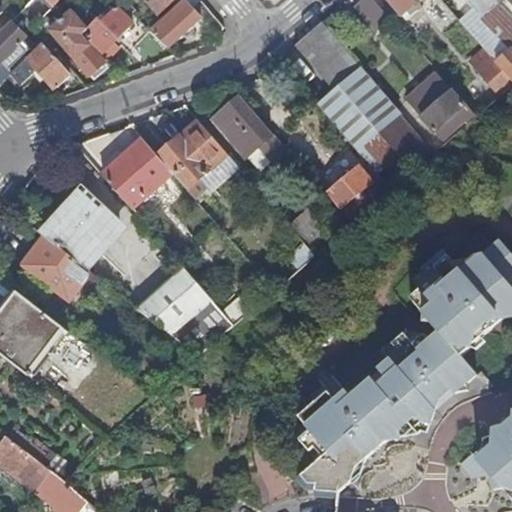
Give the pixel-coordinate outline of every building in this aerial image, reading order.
[(46,0),(34,0),(26,9),(41,25),(50,16),(56,10),(46,0)] [(60,0),(46,0),(56,10),(63,2),(60,0)] [(179,0),(142,0),(158,18),(179,0)] [(392,22),(373,0),(368,0),(359,9),(380,33),(392,22)] [(425,0),(389,0),(405,18),(425,0)] [(511,0),(508,0),(505,3),(484,21),(511,53),(511,0)] [(138,19),(120,1),(115,5),(119,9),(108,21),(104,17),(100,21),(86,36),(106,55),(104,56),(108,60),(114,54),(110,51),(135,24),(134,23),(138,19)] [(227,32),(202,2),(192,10),(189,7),(160,33),(156,30),(153,33),(171,51),(203,22),(219,40),(227,32)] [(91,12),(93,15),(100,21),(104,17),(109,12),(99,3),(91,12)] [(36,29),(52,47),(60,39),(92,78),(108,65),(83,38),(86,36),(100,21),(93,15),(82,24),(74,15),(61,27),(50,16),(41,25),(36,29)] [(337,93),(320,108),(372,168),(393,150),(413,174),(435,156),(324,24),(298,47),(337,93)] [(0,88),(8,81),(12,77),(9,74),(28,54),(21,46),(28,39),(14,25),(0,39),(0,88)] [(12,77),(8,81),(18,90),(40,71),(58,91),(72,78),(46,48),(32,61),(30,60),(12,77)] [(511,82),(502,71),(486,53),(472,65),(497,95),(511,82)] [(511,63),(502,71),(511,82),(511,81),(511,63)] [(466,124),(469,127),(477,120),(468,108),(466,109),(439,77),(409,103),(442,143),(466,124)] [(282,148),(241,101),(217,122),(251,161),(260,154),(268,161),(282,148)] [(160,158),(175,176),(190,193),(201,183),(209,192),(211,195),(241,169),(201,123),(160,158)] [(146,142),(104,179),(132,212),(175,176),(160,158),(146,142)] [(331,195),(356,224),(367,214),(364,209),(372,202),(369,198),(378,189),(361,170),(331,195)] [(197,202),(209,192),(201,183),(190,193),(197,202)] [(85,199),(45,240),(85,271),(122,232),(85,199)] [(317,257),(340,238),(312,207),(291,227),(292,228),(317,257)] [(301,271),(317,257),(292,228),(276,243),(301,271)] [(85,271),(45,240),(23,268),(25,269),(19,277),(44,296),(50,288),(68,302),(90,274),(85,271)] [(471,394),(471,389),(471,386),(481,378),(465,360),(474,353),(475,349),(506,323),(511,322),(511,287),(511,286),(511,284),(511,255),(504,247),(488,260),(472,264),(463,272),(448,255),(427,273),(431,279),(420,289),(425,294),(415,302),(429,317),(429,326),(435,326),(444,336),(434,344),(429,338),(417,347),(408,337),(387,355),(394,363),(383,373),(391,383),(381,391),(375,385),(354,402),(350,397),(339,405),(331,397),(303,421),(312,432),(301,441),(313,455),(318,452),(326,461),(302,482),(310,492),(323,493),(322,498),(343,501),(344,495),(355,486),(354,483),(368,470),(371,462),(391,445),(403,441),(402,436),(412,427),(417,433),(428,424),(434,425),(439,415),(459,397),(471,394)] [(140,313),(201,359),(215,346),(234,330),(184,272),(140,313)] [(0,356),(39,386),(49,372),(39,365),(65,331),(18,295),(0,318),(0,356)] [(511,425),(508,427),(507,431),(507,433),(497,438),(496,443),(488,446),(486,462),(469,477),(480,489),(495,482),(498,496),(506,496),(511,502),(511,425)] [(0,464),(58,510),(73,490),(67,486),(60,479),(8,439),(0,449),(0,464)]
